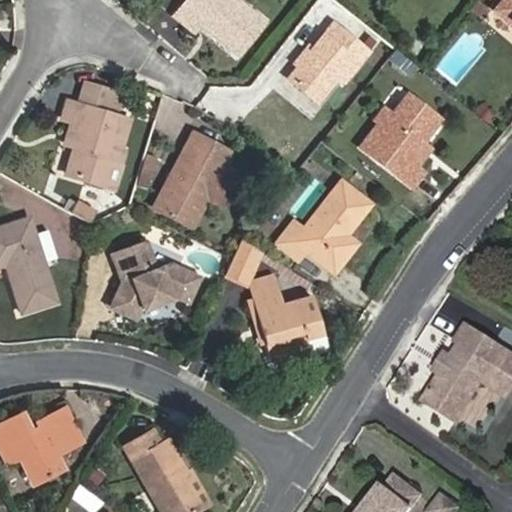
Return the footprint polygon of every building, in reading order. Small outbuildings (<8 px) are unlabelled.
[(187,0),(174,17),(189,29),(196,20),(238,56),(265,21),(238,0),(187,0)] [(511,0),(504,0),(495,10),(511,23),(511,0)] [(347,79),(369,53),(333,23),(288,78),(318,103),(341,74),(347,79)] [(433,67),(454,84),(486,46),(465,28),(433,67)] [(83,80),(76,105),(98,112),(110,115),(117,90),(83,80)] [(392,116),(385,110),(377,120),(380,124),(362,148),(412,186),(422,173),(415,167),(424,154),(416,149),(439,120),(409,97),(392,116)] [(75,146),(67,173),(103,185),(110,161),(120,164),(124,153),(120,152),(129,121),(110,115),(98,112),(76,105),(68,103),(63,118),(71,121),(65,143),(75,146)] [(232,153),(193,133),(153,207),(192,228),(209,195),(223,202),(238,174),(224,167),(232,153)] [(60,144),(53,173),(63,176),(70,146),(60,144)] [(295,260),(302,251),(331,274),(356,243),(346,236),(370,204),(341,181),(294,240),(284,232),(275,243),(295,260)] [(94,220),(98,207),(80,201),(76,215),(94,220)] [(0,267),(5,266),(21,314),(57,302),(29,218),(0,227),(0,267)] [(49,260),(58,257),(50,230),(41,233),(49,260)] [(145,314),(147,300),(178,288),(193,296),(202,277),(172,262),(157,267),(147,239),(110,252),(120,280),(115,309),(145,314)] [(225,275),(247,286),(263,254),(241,240),(225,275)] [(247,286),(251,297),(278,288),(275,277),(247,286)] [(278,288),(251,297),(276,378),(315,366),(312,355),(328,350),(311,295),(283,303),(278,288)] [(440,375),(424,401),(458,422),(483,382),(507,397),(511,387),(511,354),(466,326),(456,341),(460,343),(452,357),(458,360),(451,373),(440,375)] [(38,426),(31,430),(22,413),(0,423),(0,452),(6,465),(19,459),(31,484),(63,469),(57,455),(83,442),(66,407),(36,422),(38,426)] [(123,448),(161,511),(196,511),(208,506),(168,439),(162,443),(153,429),(123,448)] [(381,485),(360,511),(409,511),(422,495),(396,475),(385,489),(381,485)] [(428,511),(456,511),(459,508),(441,495),(428,511)]
